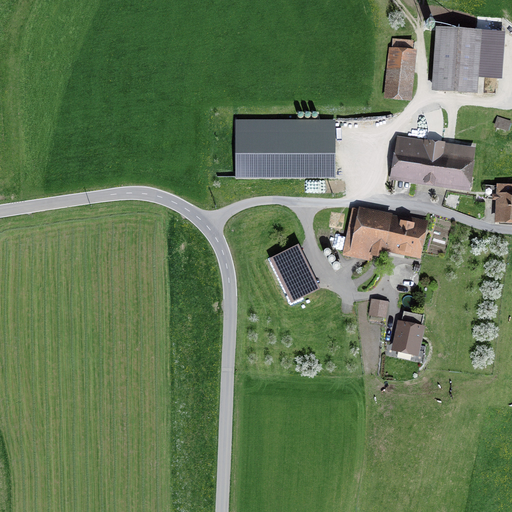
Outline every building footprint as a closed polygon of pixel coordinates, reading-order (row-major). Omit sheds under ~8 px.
[(475,33),(441,32),(438,93),(473,94),(475,33)] [(413,44),(395,43),(390,98),(408,100),(413,44)] [(510,124),(500,121),(497,128),(507,132),(510,124)] [(324,132),(237,132),(237,176),(333,176),(333,154),(324,154),(324,132)] [(424,145),(400,141),(395,177),(449,184),(448,189),(469,192),(474,158),(469,158),(470,153),(431,147),(431,145),(430,142),(430,139),(425,138),(424,145)] [(511,188),(487,187),(486,201),(499,201),(498,223),(511,223),(511,188)] [(410,225),(353,213),(344,253),(371,259),(372,253),(384,256),(385,252),(415,258),(423,221),(411,219),(410,225)] [(344,246),(346,231),(321,228),(319,243),(344,246)] [(295,249),(272,260),(292,300),(314,289),(295,249)] [(387,302),(370,300),(369,314),(385,317),(387,302)] [(425,316),(404,311),(395,348),(416,353),(425,316)]
